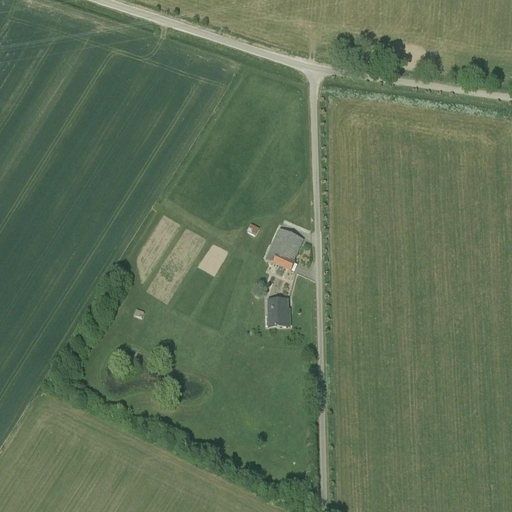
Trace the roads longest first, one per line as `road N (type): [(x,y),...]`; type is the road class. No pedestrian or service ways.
road 1 (unclassified): [(327,511),(313,67)]
road 2 (unclassified): [(313,67),(104,0)]
road 3 (unclassified): [(511,97),(313,67)]
